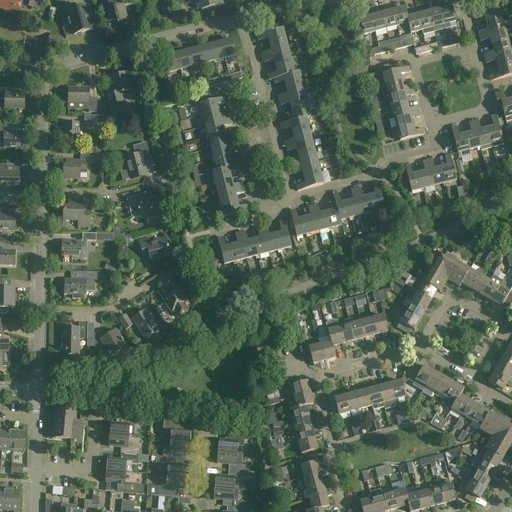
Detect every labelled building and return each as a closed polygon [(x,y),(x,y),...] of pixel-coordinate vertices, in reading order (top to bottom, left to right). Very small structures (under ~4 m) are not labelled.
[(41,0),(38,0),(25,0),(26,0),(24,0),(0,0),(0,9),(5,11),(4,13),(19,16),(21,8),(24,9),(25,6),(39,9),(41,0)] [(110,0),(104,2),(109,22),(116,20),(117,23),(127,21),(123,6),(131,4),(129,0),(110,0)] [(197,0),(196,0),(197,2),(199,2),(202,11),(227,4),(225,0),(221,0),(216,1),(215,0),(197,0)] [(74,35),(91,30),(85,6),(67,11),(70,19),(67,20),(69,27),(72,26),(74,35)] [(451,7),(440,10),(444,25),(445,30),(451,29),(450,24),(455,23),(451,7)] [(406,18),(407,18),(404,8),(393,11),(397,27),(408,24),(406,18)] [(486,23),(502,19),(499,8),(474,14),(475,20),(485,17),(486,23)] [(444,25),(440,10),(429,12),(433,28),(444,25)] [(386,30),(397,27),(393,11),(382,14),(386,30)] [(434,33),(433,28),(429,12),(418,15),(422,31),(423,36),(434,33)] [(370,14),(375,33),(386,30),(382,14),(376,15),(376,14),(374,13),(370,14)] [(375,33),(370,14),(365,15),(364,17),(364,18),(360,20),(364,35),(375,33)] [(418,15),(407,18),(406,18),(408,24),(410,34),(422,31),(418,15)] [(505,30),(502,19),(486,23),(488,29),(478,32),(480,37),(505,30)] [(270,45),(285,41),(282,30),(257,36),(259,41),(268,39),(270,45)] [(505,30),(480,37),(481,42),(491,39),(492,46),(508,41),(505,30)] [(50,37),(48,44),(59,48),(65,50),(68,41),(62,39),(63,37),(51,33),(50,37)] [(459,38),(448,41),(449,47),(461,44),(459,38)] [(221,43),(225,59),(236,56),(232,40),(221,43)] [(401,42),(403,49),(414,46),(412,40),(401,42)] [(288,52),(285,41),(270,45),(272,51),(262,54),(263,58),(288,52)] [(437,44),(438,50),(449,47),(448,41),(437,44)] [(511,53),(508,41),(492,46),(494,52),(484,54),(485,59),(505,54),(511,53)] [(401,42),(390,45),(391,51),(403,49),(401,42)] [(24,43),(23,47),(40,52),(41,47),(24,43)] [(210,46),(214,62),(225,59),(221,43),(210,46)] [(427,53),(438,50),(437,44),(426,47),(427,53)] [(391,51),(390,45),(379,48),(380,54),(391,51)] [(199,49),(203,64),(214,62),(210,46),(199,49)] [(427,53),(426,47),(414,50),(416,56),(427,53)] [(369,57),(380,54),(379,48),(368,51),(369,57)] [(187,51),(191,67),(203,64),(199,49),(187,51)] [(176,54),(180,70),(191,67),(187,51),(176,54)] [(291,63),(288,52),(263,58),(265,63),(274,61),(276,67),(291,63)] [(505,54),(485,59),(487,64),(496,61),(498,68),(511,64),(511,57),(511,53),(505,54)] [(180,70),(176,54),(165,57),(169,73),(180,70)] [(294,74),(291,63),(276,67),(277,73),(268,76),(269,81),(298,73),(298,72),(294,74)] [(385,74),(395,71),(393,64),(383,67),(385,74)] [(511,64),(498,68),(500,74),(490,76),(491,82),(511,76),(511,64)] [(385,74),(383,74),(386,86),(401,82),(400,75),(409,73),(408,67),(395,71),(385,74)] [(301,84),(298,73),(269,81),(274,80),(275,84),(285,82),(286,88),(301,84)] [(126,74),(111,78),(115,94),(107,96),(111,109),(123,105),(120,93),(130,90),(126,74)] [(403,88),(401,82),(386,86),(381,87),(384,98),(389,97),(414,90),(413,85),(403,88)] [(304,95),(301,84),(286,88),(288,94),(278,97),(280,102),(304,95)] [(68,88),(68,104),(68,110),(76,110),(76,104),(89,104),(89,113),(97,113),(97,98),(89,98),(89,88),(68,88)] [(24,96),(8,96),(8,89),(0,89),(0,99),(5,100),(5,109),(24,110),(24,96)] [(415,95),(414,90),(389,97),(391,108),(407,104),(405,97),(415,95)] [(511,120),(511,99),(506,101),(504,92),(495,94),(499,109),(502,108),(506,122),(511,120)] [(307,106),(304,95),(280,102),(281,106),(290,104),(292,110),(307,106)] [(203,116),(219,112),(217,106),(227,103),(225,98),(200,105),(203,116)] [(409,110),(407,104),(391,108),(394,119),(420,112),(418,107),(409,110)] [(310,117),(307,106),(292,110),(294,116),(284,119),(285,123),(280,125),(310,117)] [(220,118),(219,112),(203,116),(206,127),(231,120),(230,116),(220,118)] [(421,117),(420,112),(394,119),(397,130),(413,126),(411,120),(421,117)] [(108,117),(84,116),(84,125),(111,125),(108,117)] [(496,116),(491,118),(493,127),(487,129),(491,145),(492,148),(504,145),(496,116)] [(310,118),(310,117),(280,125),(282,130),(291,127),(293,134),(308,130),(305,119),(310,118)] [(233,125),(231,120),(206,127),(209,138),(224,134),(223,128),(233,125)] [(481,131),(479,121),(474,122),(480,148),(481,151),(492,148),(491,145),(487,129),(481,131)] [(465,135),(469,151),(480,148),(474,122),(469,124),(471,133),(465,135)] [(65,124),(64,141),(79,141),(80,124),(65,124)] [(414,132),(413,126),(397,130),(400,141),(426,135),(424,129),(414,132)] [(0,150),(4,151),(4,149),(23,149),(23,134),(15,134),(15,128),(0,127),(0,150)] [(465,135),(459,136),(457,127),(451,128),(458,154),(460,153),(461,157),(470,155),(469,151),(465,135)] [(311,141),(308,130),(293,134),(294,140),(285,142),(286,147),(311,141)] [(226,140),(224,134),(209,138),(212,149),(237,142),(236,138),(226,140)] [(311,141),(286,147),(288,152),(297,149),(299,156),(314,152),(311,141)] [(237,142),(212,149),(214,160),(230,156),(228,150),(238,148),(237,142)] [(128,168),(119,170),(122,180),(131,178),(131,179),(147,175),(144,163),(151,161),(146,143),(133,146),(136,157),(126,160),(128,168)] [(317,163),(314,152),(299,156),(300,162),(291,164),(292,170),(317,163)] [(232,162),(230,156),(214,160),(217,171),(212,172),(213,173),(243,165),(241,160),(232,162)] [(441,168),(446,187),(448,186),(447,183),(457,181),(450,156),(445,157),(447,167),(441,168)] [(446,187),(441,168),(435,170),(432,160),(428,161),(434,187),(443,184),(444,187),(446,187)] [(87,174),(87,171),(87,162),(66,161),(66,166),(64,166),(63,179),(80,180),(80,173),(87,174)] [(425,172),(419,174),(424,192),(426,192),(425,189),(434,187),(428,161),(423,163),(425,172)] [(317,163),(292,170),(293,174),(303,172),(304,178),(320,174),(317,163)] [(20,173),(7,172),(7,165),(0,165),(0,187),(20,188),(20,173)] [(215,184),(231,180),(229,174),(239,171),(238,166),(243,165),(213,173),(215,184)] [(410,166),(405,167),(412,192),(421,190),(422,193),(424,192),(419,174),(413,175),(410,166)] [(323,185),(320,174),(304,178),(306,184),(296,186),(298,192),(323,185)] [(232,186),(231,180),(215,184),(218,195),(243,188),(242,183),(232,186)] [(370,197),(374,212),(385,209),(378,184),(373,186),(375,195),(370,197)] [(221,206),(237,202),(235,195),(245,193),(243,188),(218,195),(221,206)] [(363,215),(374,212),(370,197),(363,198),(361,189),(356,190),(363,215)] [(363,215),(356,190),(351,191),(353,201),(347,202),(351,218),(363,215)] [(128,204),(131,214),(139,212),(140,217),(148,215),(149,219),(156,218),(155,213),(164,211),(160,196),(142,200),(141,194),(126,198),(128,204)] [(341,221),(351,218),(347,202),(341,204),(339,194),(334,196),(341,226),(342,225),(341,221)] [(341,226),(334,196),(333,196),(335,201),(330,202),(332,211),(326,213),(330,228),(341,226)] [(238,208),(237,202),(221,206),(224,217),(249,210),(248,205),(238,208)] [(64,221),(79,221),(79,227),(89,227),(89,213),(83,212),(83,205),(76,205),(76,206),(64,206),(64,221)] [(319,231),(330,228),(326,213),(320,214),(318,205),(313,206),(319,231)] [(319,231),(313,206),(308,207),(310,217),(304,218),(308,234),(319,231)] [(3,216),(3,208),(0,208),(0,231),(16,232),(16,216),(3,216)] [(297,237),(308,234),(304,218),(298,220),(296,210),(290,212),(297,237)] [(276,235),(280,250),(291,247),(285,222),(279,223),(282,233),(276,235)] [(269,253),(280,250),(276,235),(269,236),(267,226),(262,228),(269,253)] [(269,253),(262,228),(257,229),(260,239),(254,240),(258,256),(269,253)] [(247,259),(258,256),(254,240),(248,242),(245,232),(240,233),(247,259)] [(247,259),(240,233),(235,235),(238,244),(231,246),(235,262),(247,259)] [(82,242),(62,241),(62,256),(72,257),(72,260),(81,260),(85,260),(85,248),(86,242),(86,241),(96,242),(96,234),(83,234),(82,242)] [(224,265),(235,262),(231,246),(225,248),(223,238),(218,239),(224,265)] [(158,258),(170,255),(166,239),(150,244),(149,239),(139,242),(143,256),(149,254),(151,262),(159,260),(158,258)] [(15,253),(0,252),(0,266),(15,267),(15,253)] [(437,291),(437,292),(440,293),(447,281),(460,288),(462,285),(461,285),(470,270),(455,262),(456,260),(446,254),(442,261),(435,257),(429,267),(431,268),(422,283),(437,291)] [(462,285),(471,291),(480,276),(483,270),(479,267),(475,274),(470,270),(461,285),(462,285)] [(499,272),(506,276),(509,271),(502,267),(499,272)] [(481,296),(490,282),(483,278),(487,272),(483,270),(480,276),(471,291),(481,296)] [(85,296),(85,291),(94,292),(95,280),(97,280),(97,273),(82,272),(82,280),(65,279),(65,295),(72,295),(72,299),(80,300),(80,295),(85,296)] [(135,290),(148,283),(143,273),(130,280),(135,290)] [(499,287),(503,281),(493,276),(490,282),(481,296),(491,302),(499,287)] [(437,292),(437,291),(422,283),(417,279),(411,289),(417,293),(431,301),(437,292)] [(0,313),(6,314),(9,311),(9,309),(14,309),(15,288),(2,288),(2,280),(0,280),(0,313)] [(491,302),(501,308),(503,306),(508,309),(511,302),(511,294),(510,294),(510,293),(504,290),(507,284),(503,281),(499,287),(491,302)] [(183,299),(185,298),(178,288),(168,295),(164,289),(158,293),(168,308),(170,307),(173,313),(174,312),(178,318),(189,311),(185,305),(187,304),(183,299)] [(386,295),(384,290),(380,292),(380,291),(378,292),(377,289),(372,291),(374,298),(381,296),(386,295)] [(431,301),(417,293),(411,303),(426,311),(431,301)] [(375,303),(387,300),(386,295),(381,296),(374,298),(375,303)] [(366,304),(364,296),(354,298),(356,306),(357,307),(366,304)] [(420,321),(426,311),(411,303),(408,308),(402,305),(400,310),(405,313),(420,321)] [(399,323),(400,323),(397,329),(409,336),(412,330),(414,331),(420,321),(405,313),(400,310),(398,313),(403,316),(399,323)] [(146,311),(132,320),(145,340),(159,332),(146,311)] [(119,320),(125,330),(132,326),(126,316),(119,320)] [(372,319),(376,335),(388,332),(383,316),(372,319)] [(354,341),(365,338),(361,322),(354,324),(353,319),(349,320),(350,325),(354,341)] [(361,322),(365,338),(376,335),(372,319),(361,322)] [(339,328),(343,344),(354,341),(350,325),(349,320),(345,321),(346,326),(339,328)] [(328,331),(327,331),(330,343),(331,343),(332,347),(333,347),(343,344),(339,328),(337,321),(326,324),(328,331)] [(63,352),(67,352),(67,356),(79,356),(79,340),(79,329),(63,329),(63,352)] [(99,348),(99,349),(100,351),(102,350),(104,354),(100,357),(104,363),(111,358),(127,348),(115,331),(108,335),(108,334),(100,334),(100,340),(101,343),(99,344),(99,345),(99,348)] [(0,370),(1,371),(1,369),(3,369),(2,353),(8,353),(8,341),(1,341),(1,339),(0,339),(0,370)] [(331,343),(330,343),(320,346),(324,362),(336,359),(333,347),(332,347),(331,343)] [(324,362),(320,346),(308,349),(313,365),(324,362)] [(511,357),(505,353),(500,363),(511,370),(511,357)] [(410,378),(408,381),(413,384),(412,386),(423,392),(425,387),(434,373),(423,367),(422,369),(411,363),(408,367),(404,375),(410,378)] [(509,381),(511,375),(511,370),(500,363),(494,373),(509,381)] [(425,387),(423,392),(423,394),(430,398),(433,397),(435,393),(443,378),(434,373),(425,387)] [(511,383),(509,381),(494,373),(488,383),(503,392),(506,385),(511,388),(511,383)] [(445,399),(453,384),(443,378),(435,393),(445,399)] [(294,398),(311,394),(307,382),(291,386),(285,387),(287,392),(292,391),(294,398)] [(401,382),(390,385),(394,401),(406,398),(401,382)] [(464,390),(453,384),(445,399),(441,404),(451,410),(451,411),(455,404),(460,396),(464,390)] [(394,401),(390,385),(379,388),(383,404),(385,410),(396,407),(394,401)] [(379,388),(368,391),(372,407),(383,404),(379,388)] [(357,394),(361,410),(372,407),(368,391),(357,394)] [(314,405),(311,394),(294,398),(297,408),(297,409),(306,406),(307,407),(314,405)] [(350,413),(361,410),(357,394),(346,397),(350,413)] [(469,402),(460,396),(455,404),(451,411),(461,416),(469,402)] [(338,416),(350,413),(346,397),(334,400),(338,416)] [(469,402),(461,416),(458,422),(461,424),(465,418),(471,422),(479,407),(469,402)] [(75,408),(72,408),(56,406),(52,439),(71,441),(71,443),(82,444),(84,426),(73,425),(73,422),(76,422),(77,413),(74,412),(75,408)] [(290,410),(293,422),(309,417),(307,407),(306,406),(297,409),(297,408),(290,410)] [(479,407),(471,422),(481,427),(481,428),(490,413),(479,407)] [(89,409),(81,408),(80,420),(88,421),(89,409)] [(323,408),(315,411),(317,419),(326,417),(323,408)] [(400,414),(400,415),(396,416),(397,421),(401,420),(409,418),(407,412),(400,414)] [(479,431),(492,438),(484,450),(487,452),(488,452),(502,460),(511,446),(511,432),(511,431),(511,423),(505,419),(504,421),(490,413),(481,428),(481,427),(479,431)] [(111,424),(110,436),(129,437),(133,438),(134,426),(138,426),(138,417),(120,416),(119,425),(111,424)] [(296,433),(312,428),(309,417),(293,422),(296,433)] [(401,420),(397,421),(398,426),(410,423),(409,418),(401,420)] [(163,432),(171,433),(171,441),(190,442),(191,431),(178,429),(179,421),(164,419),(164,428),(163,432)] [(315,439),(312,428),(296,433),(299,444),(315,439)] [(225,441),(219,440),(218,452),(237,454),(243,454),(237,453),(238,447),(244,447),(245,436),(245,432),(226,430),(225,441)] [(4,431),(2,451),(13,452),(14,432),(4,431)] [(26,433),(14,432),(13,452),(24,453),(26,433)] [(128,444),(129,437),(110,436),(108,448),(121,449),(120,455),(139,456),(139,450),(135,449),(135,444),(128,444)] [(315,439),(299,444),(302,455),(318,451),(315,439)] [(189,454),(190,442),(171,441),(170,448),(164,448),(163,458),(176,459),(176,453),(189,454)] [(463,450),(459,448),(446,453),(458,460),(462,453),(461,452),(463,450)] [(237,454),(218,452),(217,464),(229,465),(229,471),(244,472),(244,466),(242,466),(243,454),(237,454)] [(478,460),(497,470),(502,460),(488,452),(487,452),(484,458),(480,456),(478,460)] [(108,459),(106,471),(126,473),(127,461),(138,462),(139,456),(120,455),(120,460),(108,459)] [(433,458),(429,459),(430,464),(435,463),(434,462),(443,460),(442,455),(433,458)] [(169,465),(168,477),(187,478),(188,466),(175,465),(176,459),(163,458),(158,457),(157,464),(169,465)] [(476,472),(491,480),(497,470),(478,460),(476,463),(480,466),(476,472)] [(301,467),(304,478),(320,474),(317,462),(301,467)] [(23,464),(12,463),(11,475),(22,476),(23,464)] [(281,469),(275,470),(278,484),(285,483),(281,469)] [(132,484),(132,485),(125,484),(126,473),(106,471),(105,483),(118,484),(117,493),(129,494),(135,494),(143,495),(144,485),(132,484)] [(234,489),(235,478),(247,479),(253,479),(254,473),(248,473),(244,472),(229,471),(228,477),(216,476),(215,488),(234,490),(239,490),(234,489)] [(467,479),(485,490),(491,480),(476,472),(473,478),(469,476),(467,479)] [(304,478),(307,489),(323,485),(320,474),(304,478)] [(158,496),(158,497),(173,498),(174,489),(186,490),(187,478),(168,477),(167,482),(162,482),(161,487),(148,486),(147,495),(158,496)] [(465,492),(468,494),(477,499),(479,500),(485,490),(467,479),(465,483),(468,485),(465,492)] [(438,484),(443,504),(455,501),(450,485),(443,487),(442,483),(438,484)] [(435,489),(428,491),(432,507),(443,504),(438,484),(434,485),(435,489)] [(326,496),(323,485),(307,489),(310,500),(326,496)] [(415,487),(417,494),(421,510),(432,507),(428,491),(421,493),(420,486),(415,487)] [(226,507),(238,508),(243,508),(244,502),(238,501),(239,490),(234,490),(215,488),(214,500),(226,501),(226,507)] [(392,489),(398,509),(408,507),(408,506),(406,497),(407,497),(405,490),(397,492),(396,488),(392,489)] [(63,489),(62,497),(74,498),(75,490),(63,489)] [(386,511),(382,496),(380,489),(369,493),(371,499),(374,511),(386,511)] [(380,489),(382,496),(386,511),(388,511),(398,509),(392,489),(388,490),(389,494),(382,496),(380,489)] [(0,510),(7,511),(9,491),(0,490),(0,510)] [(18,511),(20,492),(9,491),(7,511),(14,511),(13,511),(18,511)] [(417,494),(407,497),(406,497),(408,506),(408,507),(409,511),(415,511),(421,510),(417,494)] [(477,499),(468,494),(464,500),(472,504),(474,504),(477,499)] [(313,511),(322,509),(329,507),(326,496),(310,500),(313,510),(313,511)] [(374,511),(371,499),(352,504),(353,511),(374,511)] [(83,511),(78,511),(73,511),(91,511),(92,501),(85,501),(83,511)] [(138,511),(139,511),(134,511),(134,503),(128,503),(127,511),(138,511)]
